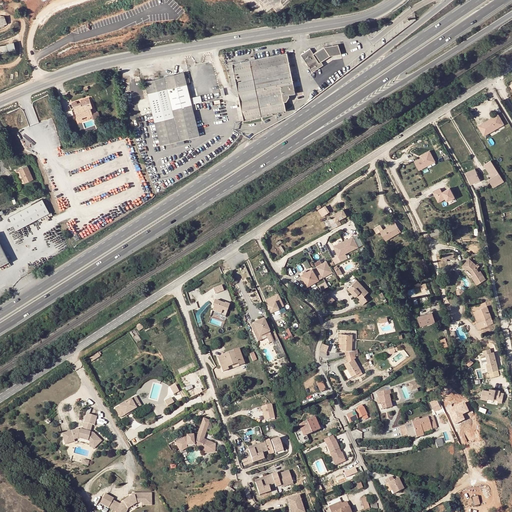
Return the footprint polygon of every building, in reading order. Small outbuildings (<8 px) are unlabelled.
[(312,72),(323,65),(321,62),(330,55),(341,54),(338,44),(324,47),(313,53),(310,49),(301,55),(312,72)] [(232,64),(243,119),(279,112),(286,111),(284,102),(286,101),(289,97),(288,95),(294,93),(287,53),(255,59),(254,56),(249,57),(250,60),(232,64)] [(192,104),(185,78),(184,75),(183,72),(145,82),(153,114),(160,145),(199,136),(193,110),(192,104)] [(192,97),(194,103),(203,101),(201,95),(192,97)] [(81,102),(83,106),(91,103),(89,98),(81,100),(81,102)] [(80,105),(73,107),(77,121),(82,119),(82,118),(90,115),(92,114),(92,113),(90,108),(92,107),(91,103),(83,106),(81,106),(80,105)] [(92,114),(90,115),(92,120),(100,117),(98,111),(92,113),(92,114)] [(486,130),(488,133),(504,124),(498,114),(478,126),(482,132),(486,130)] [(414,160),(419,170),(436,162),(430,149),(421,154),(423,156),(414,160)] [(488,179),(493,187),(503,181),(490,160),(483,164),(491,177),(488,179)] [(26,166),(19,169),(25,183),(32,179),(26,166)] [(475,168),(465,172),(470,184),(479,180),(475,168)] [(25,183),(19,169),(14,171),(20,185),(25,183)] [(440,188),(433,192),(438,202),(445,198),(447,201),(454,197),(450,188),(442,192),(440,188)] [(16,230),(49,213),(42,200),(9,217),(16,230)] [(323,216),(331,212),(326,205),(319,209),(323,216)] [(334,227),(341,223),(338,218),(346,214),(343,208),(331,215),(332,217),(328,219),(330,223),(332,222),(334,227)] [(380,231),(385,240),(400,231),(395,223),(388,227),(383,229),(380,224),(373,229),(376,234),(380,231)] [(431,237),(439,235),(437,228),(429,231),(431,237)] [(353,236),(334,246),(341,261),(348,258),(345,253),(359,247),(353,236)] [(0,265),(8,261),(0,244),(0,265)] [(455,257),(453,251),(442,253),(444,261),(447,260),(447,258),(455,257)] [(462,266),(466,269),(467,269),(471,272),(473,276),(471,277),(477,285),(485,279),(480,271),(478,272),(477,269),(479,266),(477,263),(476,265),(470,260),(467,263),(465,262),(462,266)] [(326,261),(317,266),(321,274),(317,276),(312,269),(302,275),(308,286),(319,279),(321,278),(333,271),(326,261)] [(360,300),(364,304),(369,299),(366,295),(369,291),(358,279),(349,288),(352,292),(353,290),(357,295),(358,295),(361,298),(360,300)] [(221,286),(213,288),(215,294),(223,291),(221,286)] [(278,293),(266,299),(271,311),(283,305),(278,293)] [(330,294),(325,299),(331,304),(336,299),(330,294)] [(222,317),(227,319),(231,307),(227,305),(226,306),(224,305),(217,302),(214,308),(216,308),(214,312),(223,316),(222,317)] [(479,322),(476,323),(475,323),(476,329),(492,324),(486,307),(475,310),(479,322)] [(421,326),(435,321),(433,314),(427,315),(427,313),(418,316),(421,326)] [(269,346),(274,344),(268,332),(263,319),(253,323),(250,325),(257,341),(265,338),(268,343),(269,346)] [(344,350),(346,357),(355,354),(354,350),(352,350),(353,334),(342,334),(341,342),(341,350),(344,350)] [(443,348),(448,346),(445,338),(440,340),(443,348)] [(327,346),(321,344),(320,346),(319,349),(319,351),(325,353),(327,346)] [(231,353),(235,367),(244,364),(238,348),(233,350),(233,352),(231,353)] [(492,348),(483,351),(484,355),(486,355),(488,364),(486,364),(488,373),(499,370),(494,352),(493,352),(492,348)] [(453,351),(447,353),(449,359),(455,357),(453,351)] [(235,367),(231,353),(221,356),(225,370),(235,367)] [(356,357),(355,354),(346,357),(347,362),(345,364),(351,376),(355,375),(358,373),(361,371),(354,358),(356,357)] [(474,363),(470,359),(466,363),(469,367),(474,363)] [(313,377),(316,382),(321,379),(319,374),(313,377)] [(316,382),(321,392),(326,389),(321,379),(316,382)] [(418,379),(409,382),(412,390),(421,386),(418,379)] [(169,388),(173,394),(178,392),(175,385),(169,388)] [(501,390),(490,388),(487,399),(498,401),(498,403),(503,404),(505,393),(500,392),(501,390)] [(379,403),(381,403),(382,409),(392,407),(388,395),(390,394),(389,390),(376,393),(378,398),(379,403)] [(135,396),(114,409),(120,420),(132,413),(132,412),(133,411),(141,406),(135,396)] [(173,402),(170,397),(164,401),(167,406),(173,402)] [(464,401),(447,409),(454,424),(465,419),(462,414),(469,411),(464,401)] [(273,404),(262,405),(264,420),(275,418),(273,404)] [(358,410),(346,416),(349,423),(352,421),(353,424),(358,422),(357,419),(362,416),(364,420),(368,418),(363,408),(358,410)] [(78,430),(62,435),(65,445),(75,443),(75,441),(79,440),(88,441),(90,443),(89,445),(94,450),(102,440),(93,433),(90,432),(92,426),(94,426),(96,417),(86,415),(83,431),(78,430)] [(407,435),(408,438),(416,436),(416,434),(422,432),(422,430),(431,428),(432,429),(437,427),(434,418),(428,420),(428,417),(419,420),(415,421),(412,422),(404,425),(407,435)] [(181,436),(174,441),(180,452),(186,448),(196,448),(206,452),(213,450),(216,444),(203,440),(206,432),(210,421),(203,418),(199,430),(197,435),(181,436)] [(294,432),(300,444),(309,440),(306,435),(320,428),(315,418),(298,425),(300,429),(294,432)] [(404,425),(399,426),(402,436),(407,435),(404,425)] [(280,438),(271,440),(275,453),(284,450),(280,438)] [(441,438),(435,441),(437,448),(444,446),(441,438)] [(339,451),(334,440),(325,444),(332,459),(335,457),(338,464),(345,461),(341,453),(340,453),(339,454),(338,451),(339,451)] [(268,451),(269,454),(274,453),(270,441),(265,442),(265,444),(248,450),(252,462),(264,458),(262,453),(268,451)] [(248,450),(265,444),(265,442),(264,442),(247,447),(248,450)] [(346,476),(358,473),(356,468),(344,471),(346,476)] [(280,486),(281,487),(292,483),(288,470),(271,476),(272,477),(255,483),(259,495),(271,491),(269,486),(274,484),(275,487),(280,486)] [(255,483),(272,477),(271,476),(271,475),(254,480),(255,483)] [(386,483),(388,483),(390,488),(403,488),(398,477),(393,479),(391,476),(385,480),(386,483)] [(124,502),(120,504),(116,511),(115,511),(126,511),(128,510),(137,504),(142,503),(141,503),(152,503),(151,493),(135,493),(135,496),(132,496),(123,501),(124,502)] [(114,498),(105,494),(100,503),(109,508),(113,500),(114,498)] [(303,511),(298,495),(287,499),(290,511),(303,511)] [(366,497),(360,498),(364,509),(369,508),(366,497)] [(120,504),(113,500),(109,508),(116,511),(120,504)] [(330,511),(350,511),(347,502),(342,503),(341,501),(329,507),(330,511)]
